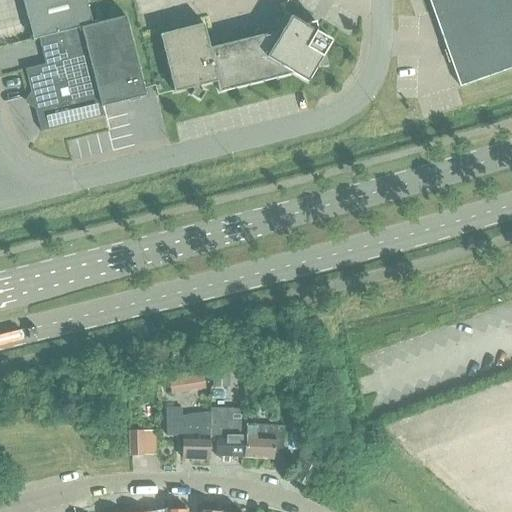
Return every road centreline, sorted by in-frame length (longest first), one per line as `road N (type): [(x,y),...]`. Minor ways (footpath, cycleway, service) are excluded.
road 1 (secondary): [(0,333),(511,203)]
road 2 (secondary): [(511,155),(0,285)]
road 3 (residential): [(9,194),(335,115),(369,89),(380,0)]
road 4 (residential): [(310,511),(210,482),(96,488),(0,510)]
